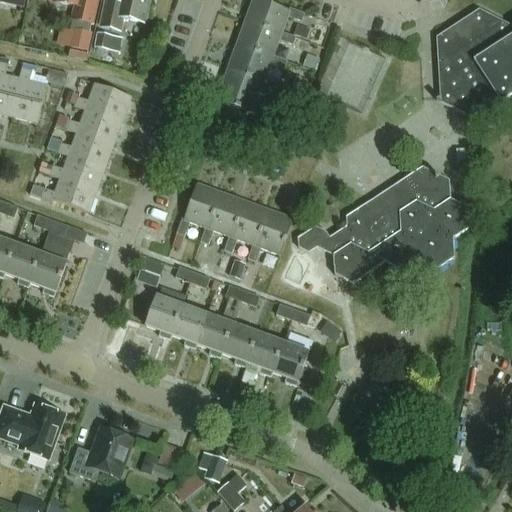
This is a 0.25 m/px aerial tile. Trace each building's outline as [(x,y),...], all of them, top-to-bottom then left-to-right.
[(0,0),(0,4),(22,9),(23,0),(0,0)] [(40,0),(41,1),(54,4),(54,6),(74,10),(71,24),(91,29),(97,3),(85,0),(40,0)] [(108,5),(102,30),(121,34),(124,21),(145,26),(150,0),(121,0),(120,8),(108,5)] [(282,40),(284,36),(289,20),(303,25),(306,17),(291,11),(290,14),(255,2),(246,27),(282,40)] [(439,102),(438,103),(477,122),(511,98),(511,27),(504,24),(437,67),(438,74),(451,94),(439,102)] [(298,41),(284,36),(282,40),(246,27),(237,53),(274,66),(276,59),(281,44),(295,49),(298,41)] [(75,36),(71,52),(91,56),(96,37),(79,34),(78,36),(75,36)] [(112,40),(97,37),(94,51),(109,54),(112,40)] [(290,64),(276,59),(274,66),(237,53),(228,78),(264,91),(267,84),(273,68),(287,73),(290,64)] [(0,78),(1,78),(0,82),(0,117),(16,121),(25,84),(22,83),(8,80),(10,69),(0,66),(0,78)] [(25,84),(16,121),(40,127),(49,90),(31,86),(34,75),(24,73),(22,83),(25,84)] [(281,89),(267,84),(264,91),(228,78),(219,104),(255,117),(263,96),(277,101),(281,89)] [(81,101),(78,111),(88,115),(89,112),(126,125),(134,101),(97,88),(91,105),(81,101)] [(73,125),(69,135),(80,139),(81,135),(117,148),(126,125),(89,112),(88,115),(83,129),(73,125)] [(64,147),(61,157),(71,161),(73,158),(109,171),(117,148),(81,135),(80,139),(75,151),(64,147)] [(56,171),(52,180),(63,184),(64,181),(101,194),(109,171),(73,158),(71,161),(66,175),(56,171)] [(456,243),(473,231),(471,212),(453,203),(451,183),(426,170),(349,220),(350,230),(333,242),(328,235),(318,231),(301,242),(302,252),(312,256),(321,251),(337,259),(338,279),(356,288),(389,266),(406,275),(423,264),(441,272),(457,261),(456,243)] [(48,194),(44,203),(55,206),(56,204),(92,217),(101,194),(64,181),(63,184),(58,198),(48,194)] [(186,223),(180,239),(188,242),(193,227),(209,233),(211,234),(224,198),(200,189),(188,224),(186,223)] [(209,233),(204,247),(212,250),(217,236),(232,242),(235,243),(248,207),(224,198),(211,234),(209,233)] [(6,207),(3,217),(17,223),(21,213),(6,207)] [(232,242),(227,255),(235,258),(240,244),(255,250),(259,251),(272,215),(248,207),(235,243),(232,242)] [(255,250),(250,264),(259,267),(264,253),(284,260),(297,224),(272,215),(259,251),(255,250)] [(53,235),(57,225),(41,220),(37,230),(53,235)] [(87,248),(91,237),(57,225),(53,235),(48,249),(74,258),(79,245),(87,248)] [(0,242),(0,281),(7,284),(9,279),(20,249),(0,242)] [(20,249),(9,279),(23,284),(21,289),(32,293),(34,289),(45,259),(20,249)] [(45,259),(34,289),(47,294),(46,298),(57,302),(70,268),(45,259)] [(195,288),(199,278),(183,272),(179,282),(195,288)] [(199,278),(195,288),(210,293),(213,283),(199,278)] [(246,306),(249,296),(234,290),(230,300),(246,306)] [(249,296),(246,306),(260,311),(264,301),(249,296)] [(160,301),(149,331),(164,337),(162,341),(174,346),(176,341),(187,311),(160,301)] [(297,325),(300,315),(284,309),(281,319),(297,325)] [(187,311),(176,341),(189,346),(188,350),(199,354),(201,350),(212,320),(187,311)] [(300,315),(297,325),(310,330),(314,320),(300,315)] [(212,320),(201,350),(214,355),(213,359),(225,363),(226,359),(237,329),(212,320)] [(237,329),(226,359),(240,364),(238,369),(250,373),(251,369),(262,339),(237,329)] [(262,339),(251,369),(265,374),(263,378),(276,383),(277,378),(288,348),(262,339)] [(288,348),(277,378),(290,383),(289,388),(300,392),(313,357),(288,348)] [(52,466),(69,421),(38,409),(34,421),(7,411),(0,430),(0,442),(23,451),(22,454),(52,466)] [(106,434),(97,459),(81,453),(73,477),(99,487),(103,476),(122,482),(135,445),(106,434)] [(228,467),(205,459),(200,473),(208,476),(206,483),(220,488),(228,467)] [(237,479),(218,495),(232,511),(237,511),(246,505),(238,496),(246,489),(237,479)] [(20,495),(14,511),(43,511),(46,504),(20,495)]
